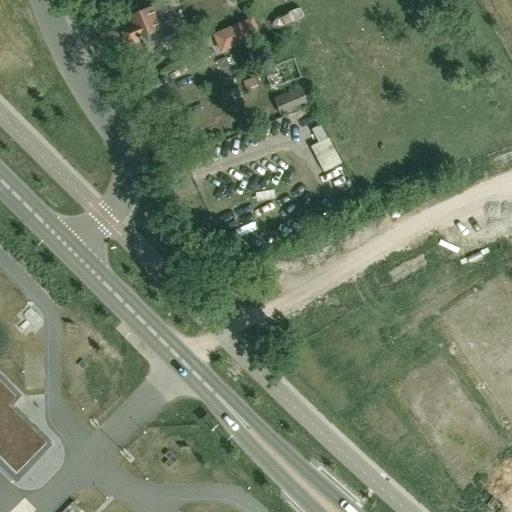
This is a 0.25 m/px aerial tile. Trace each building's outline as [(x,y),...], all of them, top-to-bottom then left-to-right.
[(175,33),(167,13),(168,12),(162,0),(149,6),(150,8),(120,20),(124,29),(121,30),(128,45),(145,38),(148,44),(175,33)] [(252,18),(215,34),(223,53),(260,38),(252,18)] [(174,84),(189,75),(184,67),(169,76),(174,84)] [(276,89),(306,79),(303,69),(273,79),(276,89)] [(272,99),(280,117),(308,106),(307,104),(301,88),(272,99)] [(325,171),(340,163),(329,141),(314,149),(325,171)] [(395,384),(463,493),(511,462),(511,455),(447,352),(395,384)] [(25,365),(11,378),(33,400),(46,388),(25,365)] [(0,461),(16,477),(50,443),(32,425),(12,405),(15,402),(20,398),(0,378),(0,461)]
